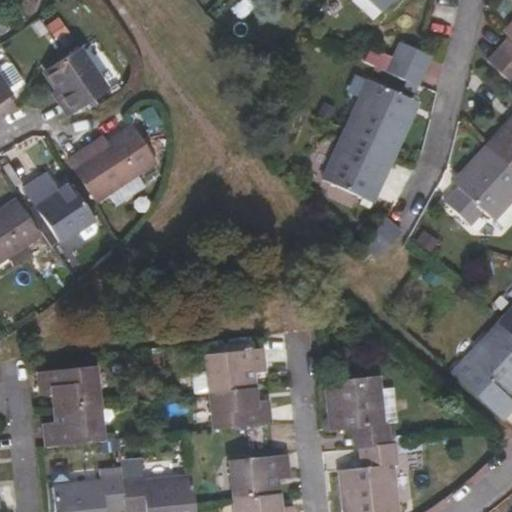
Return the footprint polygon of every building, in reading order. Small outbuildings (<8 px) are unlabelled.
[(376,22),(386,11),(374,0),(354,0),(352,2),(376,22)] [(374,0),(386,11),(395,0),(374,0)] [(60,17),(47,25),(61,49),(74,41),(60,17)] [(511,28),(506,35),(511,40),(491,62),(511,80),(511,28)] [(366,62),(420,86),(433,58),(404,44),(397,57),(374,46),(366,62)] [(71,116),(110,88),(81,49),(47,74),(60,92),(66,99),(61,102),(71,116)] [(0,104),(13,95),(0,76),(0,104)] [(374,189),(380,192),(416,114),(409,111),(415,101),(371,81),(325,180),(369,200),(374,189)] [(61,102),(66,99),(60,92),(56,96),(61,102)] [(409,111),(416,114),(421,104),(415,101),(409,111)] [(147,130),(161,125),(153,105),(139,111),(147,130)] [(511,224),(511,121),(511,122),(463,176),(469,181),(460,191),(449,203),(474,226),(486,213),(496,222),(497,221),(507,230),(511,224)] [(111,194),(141,174),(158,162),(135,128),(111,145),(91,158),(87,151),(71,161),(100,202),(111,194)] [(28,164),(48,149),(40,138),(21,153),(28,164)] [(91,158),(111,145),(106,138),(87,151),(91,158)] [(111,194),(120,206),(148,185),(141,174),(111,194)] [(454,185),(460,191),(469,181),(463,176),(454,185)] [(62,243),(96,220),(71,184),(52,197),(40,181),(26,190),(62,243)] [(369,200),(375,203),(380,192),(374,189),(369,200)] [(0,263),(42,235),(19,202),(0,214),(0,263)] [(375,253),(381,258),(403,234),(387,220),(360,251),(369,259),(375,253)] [(422,229),(414,241),(431,252),(439,239),(422,229)] [(511,383),(511,312),(453,375),(505,422),(511,414),(511,398),(510,396),(504,391),(511,383)] [(271,400),(258,401),(255,374),(268,373),(265,348),(207,355),(216,430),(273,424),(271,400)] [(50,448),(105,441),(97,367),(42,372),(45,397),(57,396),(60,423),(47,425),(50,448)] [(390,423),(387,424),(383,397),(380,376),(328,383),(334,431),(353,428),(363,427),(366,447),(368,467),(363,468),(342,470),(347,511),(400,511),(395,466),(399,466),(397,444),(393,445),(390,423)] [(390,423),(401,422),(397,395),(383,397),(387,424),(390,423)] [(360,448),(366,447),(363,427),(353,428),(356,448),(360,448)] [(363,468),(368,467),(366,447),(360,448),(363,468)] [(295,511),(295,506),(283,507),(279,479),(292,479),(289,455),(233,461),(238,511),(295,511)] [(197,511),(194,476),(145,482),(145,477),(125,480),(124,468),(102,469),(104,482),(56,487),(58,511),(107,511),(107,508),(127,507),(147,505),(148,511),(197,511)]
